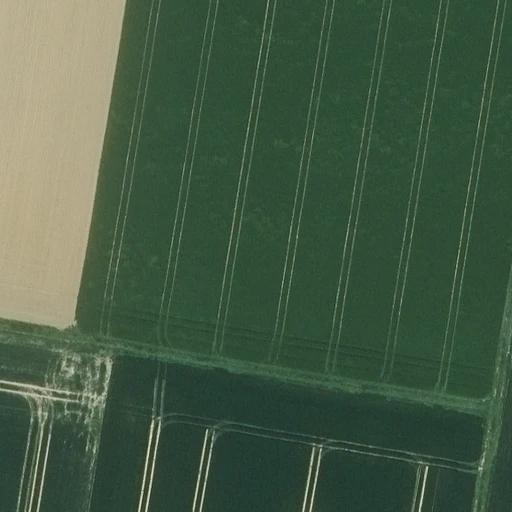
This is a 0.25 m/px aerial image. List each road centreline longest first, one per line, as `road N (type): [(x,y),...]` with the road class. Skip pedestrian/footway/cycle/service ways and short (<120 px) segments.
road 1 (track): [(0,325),(490,405)]
road 2 (track): [(511,275),(473,511)]
